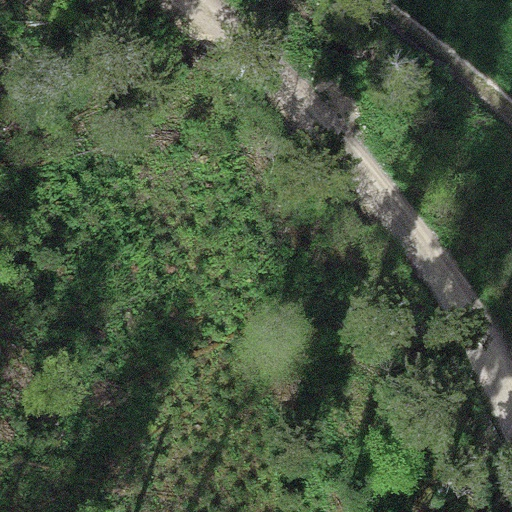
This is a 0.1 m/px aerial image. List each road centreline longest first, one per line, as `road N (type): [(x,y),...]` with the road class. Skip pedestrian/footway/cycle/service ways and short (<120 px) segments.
road 1 (track): [(204,0),(419,241),(511,389)]
road 2 (track): [(380,0),(511,114)]
